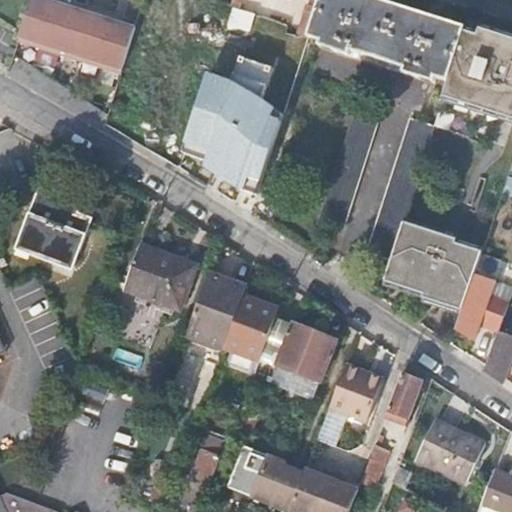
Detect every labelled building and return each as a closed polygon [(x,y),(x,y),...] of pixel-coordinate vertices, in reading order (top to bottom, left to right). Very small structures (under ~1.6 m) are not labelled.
[(124,72),(138,28),(139,25),(132,23),(128,26),(122,24),(123,20),(111,17),(107,19),(102,17),(103,14),(90,10),(89,13),(84,11),(82,7),(70,3),(69,7),(63,5),(61,1),(59,0),(31,0),(20,39),(124,72)] [(301,33),(308,36),(309,35),(315,15),(320,0),(231,0),(231,2),(230,3),(238,6),(240,1),(244,2),(244,0),(311,0),(310,3),(308,3),(305,11),(308,12),(301,33)] [(315,15),(309,35),(323,39),(321,45),(351,55),(434,83),(436,78),(449,82),(467,27),(383,0),(320,0),(315,15)] [(232,7),(227,26),(250,31),(254,12),(232,7)] [(511,41),(467,27),(449,82),(445,96),(472,106),(473,102),(501,111),(500,115),(511,119),(511,41)] [(358,97),(319,218),(343,226),(383,106),(358,97)] [(366,252),(391,260),(403,223),(435,127),(410,119),(366,252)] [(39,182),(16,242),(73,263),(92,213),(78,209),(75,216),(61,211),(68,192),(39,182)] [(391,260),(383,283),(463,308),(470,288),(482,254),(454,245),(455,240),(403,223),(391,260)] [(143,245),(126,290),(181,310),(196,270),(171,260),(173,255),(143,245)] [(227,283),(210,276),(189,333),(225,347),(245,296),(248,287),(229,279),(227,283)] [(463,308),(460,316),(499,330),(508,302),(470,288),(463,308)] [(225,347),(224,350),(230,353),(250,298),(245,296),(225,347)] [(264,303),(250,298),(230,353),(260,364),(263,356),(268,342),(277,316),(281,307),(265,301),(264,303)] [(268,342),(263,356),(279,362),(272,382),(314,400),(338,341),(277,316),(268,342)] [(511,335),(498,331),(486,366),(505,378),(511,358),(511,335)] [(387,376),(349,362),(331,406),(344,411),(369,420),(387,376)] [(425,380),(404,373),(390,409),(387,419),(407,427),(425,380)] [(315,448),(307,467),(321,473),(344,411),(331,406),(324,425),(321,432),(315,448)] [(435,418),(417,456),(467,480),(471,472),(476,474),(481,465),(476,462),(485,443),(435,418)] [(206,441),(224,448),(227,440),(208,434),(206,441)] [(199,511),(200,511),(224,448),(206,441),(182,506),(199,511)] [(291,508),(307,467),(245,444),(230,485),(291,508)] [(377,444),(363,481),(376,485),(390,449),(377,444)] [(291,508),(300,511),(351,511),(360,488),(321,473),(307,467),(291,508)] [(496,471),(480,511),(511,511),(511,469),(511,470),(510,476),(496,471)] [(0,511),(43,511),(45,510),(8,496),(0,500),(0,499),(0,511)]
